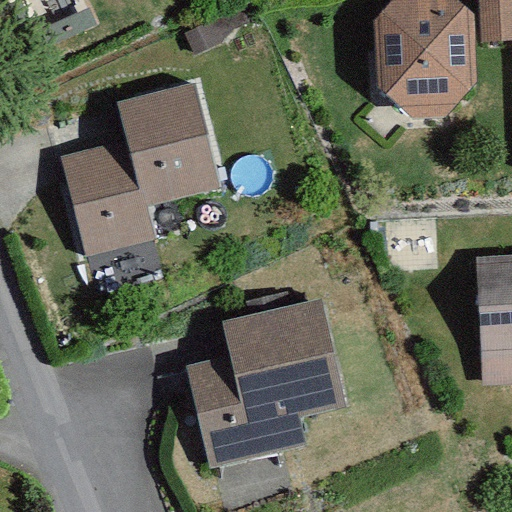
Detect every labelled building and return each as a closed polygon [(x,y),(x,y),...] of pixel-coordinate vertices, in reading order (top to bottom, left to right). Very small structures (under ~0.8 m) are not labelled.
[(0,0),(0,21),(49,0),(0,0)] [(476,19),(456,0),(394,0),(373,24),(375,89),(411,122),(447,120),(478,86),(476,19)] [(511,0),(478,0),(481,43),(511,41),(511,0)] [(200,95),(117,118),(126,149),(146,219),(229,196),(200,95)] [(59,168),(89,273),(156,254),(146,219),(126,149),(59,168)] [(511,271),(480,273),(488,400),(511,398),(511,271)] [(354,424),(319,313),(227,338),(233,363),(190,374),(217,464),(354,424)]
